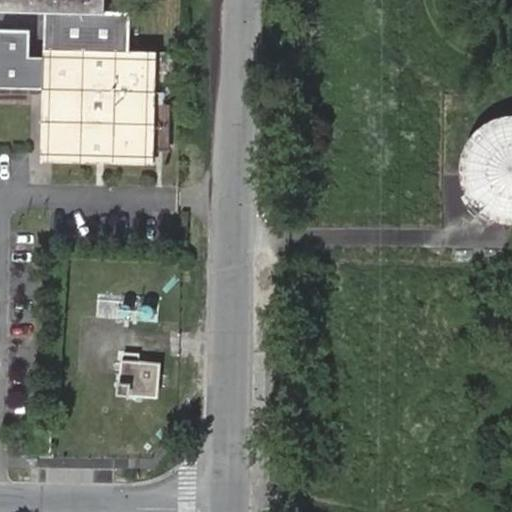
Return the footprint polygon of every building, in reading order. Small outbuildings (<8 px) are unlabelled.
[(0,0),(0,10),(75,13),(88,13),(107,13),(107,0),(0,0)] [(133,12),(108,12),(107,13),(88,13),(48,13),(47,59),(33,58),(34,29),(2,28),(1,37),(0,36),(0,86),(54,87),(55,58),(131,59),(133,12)] [(106,156),(117,157),(118,124),(149,125),(151,60),(131,59),(55,58),(52,155),(93,155),(106,156)] [(511,115),(498,119),(483,129),(472,144),(467,162),(467,180),(474,197),(486,211),(501,220),(511,222),(511,115)] [(118,124),(117,157),(148,157),(149,125),(118,124)] [(122,384),(121,394),(131,394),(158,396),(161,364),(124,361),(122,384)] [(51,450),(52,431),(33,431),(32,451),(51,450)]
